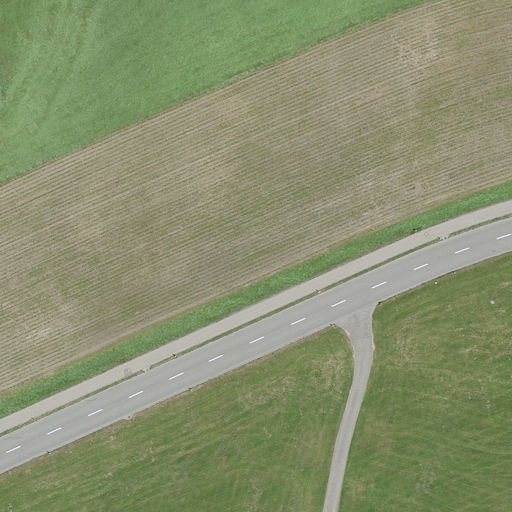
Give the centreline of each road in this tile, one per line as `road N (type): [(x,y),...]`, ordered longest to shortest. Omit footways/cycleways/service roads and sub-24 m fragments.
road 1 (primary): [(511,235),(419,268),(0,457)]
road 2 (track): [(329,511),(364,366),(347,300)]
